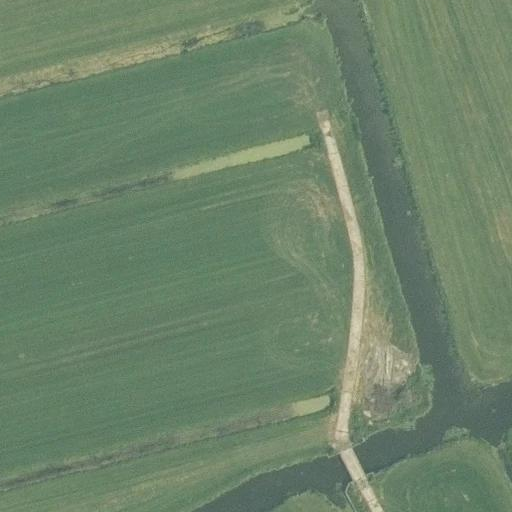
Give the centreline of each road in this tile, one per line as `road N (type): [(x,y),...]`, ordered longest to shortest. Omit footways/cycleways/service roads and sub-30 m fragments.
road 1 (track): [(321,105),(362,268),(341,431),(378,511)]
road 2 (track): [(349,377),(0,466)]
